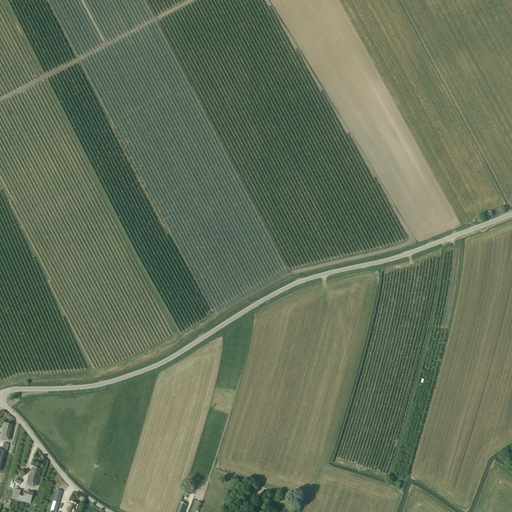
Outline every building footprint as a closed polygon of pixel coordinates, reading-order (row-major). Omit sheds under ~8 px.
[(9,439),(12,426),(4,424),(1,437),(9,439)] [(32,468),(30,474),(29,474),(27,483),(37,486),(39,478),(38,478),(41,470),(32,468)] [(11,499),(30,504),(33,493),(20,490),(20,491),(14,489),(11,499)] [(50,510),(51,510),(50,511),(55,511),(56,511),(55,511),(56,511),(63,492),(56,490),(50,510)] [(181,503),(177,511),(183,511),(186,505),(181,503)]
